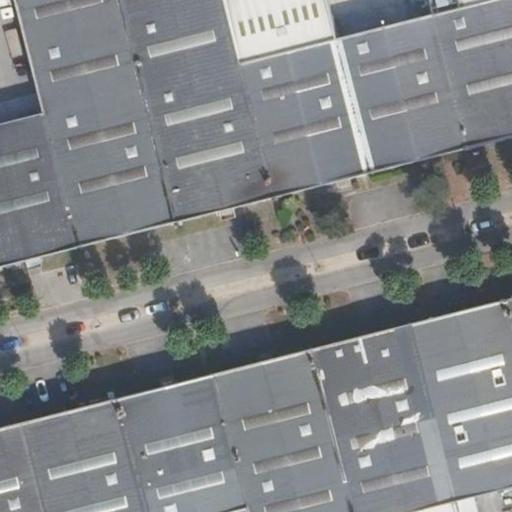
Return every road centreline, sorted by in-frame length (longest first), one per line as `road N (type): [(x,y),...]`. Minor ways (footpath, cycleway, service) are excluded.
road 1 (unclassified): [(511,198),(0,331)]
road 2 (unclassified): [(0,364),(511,234)]
